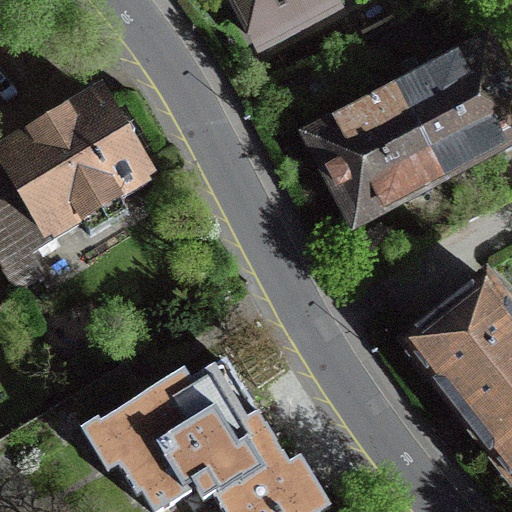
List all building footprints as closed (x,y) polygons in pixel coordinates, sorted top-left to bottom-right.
[(235,0),(242,11),(259,45),(333,6),(329,0),(235,0)] [(397,90),(444,177),(511,140),(511,91),(486,43),(449,62),(448,60),(439,65),(431,69),(432,71),(397,90)] [(355,224),(444,177),(397,90),(362,109),(361,107),(353,111),(345,115),(346,118),(309,137),(355,224)] [(90,236),(128,213),(120,201),(150,183),(126,143),(133,139),(135,133),(133,130),(130,127),(125,125),(118,129),(102,103),(5,160),(54,241),(83,223),(90,236)] [(511,312),(486,279),(405,343),(463,417),(511,478),(511,312)] [(325,511),(331,508),(301,459),(290,466),(226,362),(191,383),(185,372),(155,390),(146,396),(100,424),(123,463),(118,466),(137,496),(142,493),(153,511),(160,511),(196,490),(203,502),(213,496),(222,511),(325,511)]
